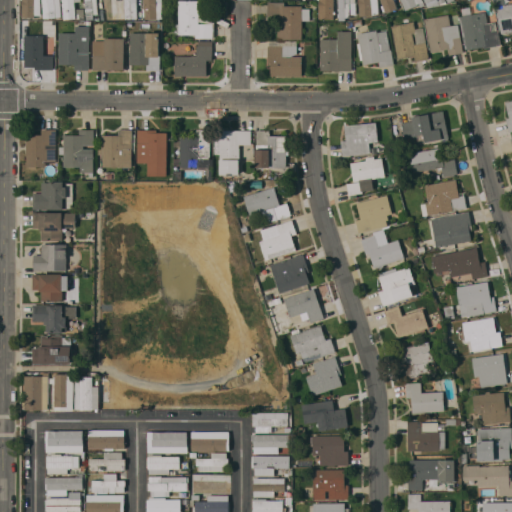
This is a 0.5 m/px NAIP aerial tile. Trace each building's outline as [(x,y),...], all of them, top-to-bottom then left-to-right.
[(35,17),(22,16),(22,0),(40,0),(42,14),(35,14),(35,17)] [(60,0),(62,15),(56,16),(56,17),(44,17),(42,0),(60,0)] [(63,5),(61,5),(61,2),(62,2),(61,0),(81,0),(75,1),(75,6),(77,6),(77,10),(76,11),(76,18),(64,19),(63,5)] [(85,4),(84,4),(83,2),(85,2),(85,0),(96,0),(98,13),(94,14),(94,17),(93,18),(86,19),(85,4)] [(104,0),(122,0),(124,15),(123,15),(123,17),(118,17),(118,18),(106,19),(104,0)] [(136,0),(138,14),(143,14),(143,17),(125,18),(124,0),(136,0)] [(145,19),(145,18),(143,18),(143,10),(145,10),(144,0),(162,0),(163,17),(145,19)] [(179,0),(201,0),(201,2),(203,2),(203,14),(198,14),(198,23),(214,23),(214,37),(196,37),(196,34),(179,34),(179,0)] [(330,18),(319,18),(319,0),(336,0),(336,5),(330,5),(330,18)] [(355,0),(355,2),(356,2),(356,13),(350,13),(350,17),(346,17),(346,19),(339,19),(339,0),(355,0)] [(360,15),(359,0),(377,0),(379,12),(373,14),(360,15)] [(394,0),(397,7),(386,12),(385,10),(383,11),(381,5),(383,4),(381,0),(394,0)] [(423,0),(425,4),(420,6),(419,3),(416,4),(417,5),(405,9),(401,0),(423,0)] [(423,0),(426,8),(443,2),(442,0),(423,0)] [(511,2),(511,0),(511,31),(501,33),(496,6),(495,6),(494,0),(504,0),(505,4),(511,2)] [(278,39),(278,27),(281,27),(281,15),(268,15),(268,1),(285,1),(285,5),(302,5),(302,8),(310,8),(310,20),(302,20),(302,38),(278,39)] [(461,7),(470,6),(472,14),(485,11),(488,22),(496,21),(497,29),(498,29),(501,45),(484,48),(484,46),(468,49),(467,48),(466,48),(460,16),(461,16),(463,15),(461,7)] [(463,52),(449,54),(448,48),(431,52),(425,18),(449,14),(451,25),(458,24),(463,52)] [(43,21),(43,33),(25,34),(25,21),(43,21)] [(429,58),(415,61),(414,55),(398,58),(392,25),(414,21),(415,28),(424,27),(429,58)] [(89,52),(79,52),(79,53),(89,53),(89,69),(74,69),(74,64),(59,63),(59,31),(76,32),(76,25),(90,25),(89,52)] [(390,49),(391,49),(394,64),(380,66),(379,61),(364,64),(363,59),(361,59),(358,43),(360,42),(358,33),(377,29),(377,32),(387,30),(390,49)] [(352,70),(322,70),(322,38),(338,38),(338,30),(352,30),(352,70)] [(131,32),(150,32),(150,54),(160,54),(160,69),(147,69),(147,64),(131,64),(131,32)] [(24,35),(44,35),(44,53),(51,53),(51,55),(53,55),(54,69),(35,69),(35,66),(25,66),(24,35)] [(93,69),(93,40),(104,40),(104,37),(124,37),(124,69),(93,69)] [(175,75),(175,55),(197,55),(197,45),(198,45),(198,40),(212,40),(212,59),(207,59),(207,75),(175,75)] [(302,55),(302,76),(271,75),(271,64),(268,64),(268,45),(269,45),(269,40),(297,40),(297,53),(291,55),(302,55)] [(449,137),(425,141),(425,139),(418,140),(417,135),(405,137),(402,122),(413,120),(413,116),(444,110),(449,137)] [(343,155),(341,140),(346,140),(344,121),(347,121),(347,124),(376,121),(378,141),(370,142),(371,152),(343,155)] [(26,134),(42,134),(42,128),(56,128),(56,144),(46,144),(46,148),(56,148),(56,162),(45,162),(45,166),(26,166),(26,134)] [(94,172),(93,172),(93,176),(89,176),(89,172),(80,172),(80,166),(64,166),(64,136),(61,136),(61,134),(79,134),(79,129),(94,129),(94,144),(83,144),(83,148),(94,148),(94,172)] [(133,166),(97,166),(97,154),(98,154),(98,148),(102,148),(102,134),(119,134),(119,129),(133,129),(133,166)] [(168,175),(148,175),(148,162),(137,162),(137,129),(157,129),(157,132),(168,132),(168,175)] [(264,166),(264,168),(258,168),(258,167),(256,166),(257,148),(268,149),(268,144),(257,144),(257,129),(270,130),(270,135),(287,135),(286,149),(290,149),(290,154),(287,154),(286,167),(264,166)] [(181,135),(198,135),(198,130),(210,130),(210,166),(181,166),(181,135)] [(251,144),(240,144),(240,174),(220,174),(220,130),(251,130),(251,144)] [(410,153),(440,147),(443,160),(455,158),(457,173),(443,176),(442,166),(439,167),(440,170),(435,171),(435,168),(413,172),(410,153)] [(368,179),(368,180),(365,180),(365,179),(354,181),(351,162),(367,160),(366,157),(374,155),(375,159),(382,157),(385,176),(368,179)] [(456,179),(459,195),(464,194),(467,207),(423,215),(421,203),(428,202),(425,185),(456,179)] [(73,207),(67,207),(67,208),(47,208),(47,207),(46,207),(46,208),(33,209),(33,192),(42,192),(41,182),(50,182),(50,181),(64,181),(64,182),(67,182),(73,182),(73,207)] [(361,181),(363,192),(349,194),(347,183),(361,181)] [(275,186),(280,204),(288,202),(291,214),(266,222),(262,210),(250,214),(244,195),(275,186)] [(388,194),(393,213),(387,214),(389,219),(386,220),(388,225),(359,233),(355,220),(361,218),(357,202),(388,194)] [(469,211),(473,230),(470,230),(472,240),(437,246),(431,218),(469,211)] [(42,239),(42,229),(40,229),(40,227),(33,227),(33,212),(76,212),(76,227),(63,227),(63,239),(42,239)] [(266,259),(260,241),(264,239),(261,229),(263,229),(262,226),(274,222),(275,225),(292,219),(297,233),(292,235),(296,249),(266,259)] [(383,264),(384,266),(379,268),(378,266),(374,267),(369,252),(366,253),(361,238),(374,234),(373,232),(383,228),(386,236),(379,238),(380,241),(387,239),(388,242),(399,239),(405,257),(383,264)] [(67,243),(67,269),(49,269),(49,270),(33,270),(34,254),(42,254),(42,243),(67,243)] [(475,247),(475,244),(477,244),(480,262),(485,261),(488,275),(473,278),(472,272),(450,276),(449,271),(451,271),(450,269),(435,272),(434,267),(432,267),(432,265),(433,265),(432,255),(475,247)] [(303,253),(310,271),(307,272),(310,282),(281,292),(271,264),(303,253)] [(393,270),(392,268),(396,267),(396,269),(409,265),(415,283),(410,284),(414,295),(383,305),(379,291),(384,289),(379,275),(393,270)] [(41,300),(41,291),(40,291),(40,289),(33,289),(33,273),(63,273),(63,275),(69,275),(69,289),(63,289),(63,291),(62,300),(41,300)] [(488,280),(491,296),(494,296),(497,310),(468,316),(466,304),(460,305),(456,286),(488,280)] [(315,288),(324,317),(311,322),(310,318),(303,320),(301,313),(291,316),(285,298),(315,288)] [(63,304),(63,306),(77,306),(77,318),(67,318),(67,331),(63,331),(63,332),(50,332),(50,331),(46,331),(46,324),(44,324),(44,320),(33,320),(33,304),(63,304)] [(399,336),(394,322),(389,323),(385,310),(399,305),(402,315),(423,308),(429,326),(399,336)] [(494,316),(496,332),(500,331),(503,345),(472,350),(471,340),(466,341),(463,322),(494,316)] [(321,356),(320,353),(309,356),(308,351),(303,353),(302,351),(297,353),(291,334),(293,334),(292,331),(299,328),(300,332),(321,325),(326,339),(332,337),(336,351),(321,356)] [(32,362),(32,347),(40,347),(40,345),(41,345),(41,335),(62,335),(62,336),(72,336),(72,347),(73,347),(73,354),(72,354),(72,363),(32,362)] [(434,360),(428,361),(430,371),(419,373),(419,375),(406,379),(398,348),(429,341),(434,360)] [(504,353),(508,383),(481,386),(480,375),(475,376),(472,357),(504,353)] [(313,395),(306,376),(316,373),(313,363),(335,355),(342,374),(339,374),(342,384),(313,395)] [(73,409),(53,409),(53,402),(49,402),(50,387),(53,387),(53,373),(74,373),(73,409)] [(48,409),(23,409),(23,392),(25,392),(25,375),(49,375),(48,409)] [(99,408),(93,408),(93,409),(80,409),(81,408),(75,408),(75,379),(81,379),(81,376),(93,376),(93,386),(99,386),(99,408)] [(412,412),(411,397),(406,397),(406,382),(421,381),(422,392),(443,391),(445,410),(412,412)] [(486,393),(485,391),(490,390),(490,393),(504,391),(506,406),(510,406),(511,420),(483,424),(482,413),(475,413),(473,394),(486,393)] [(333,399),(334,410),(346,408),(350,428),(320,433),(318,421),(305,423),(302,404),(333,399)] [(272,425),(272,432),(256,432),(256,425),(252,425),(252,418),(253,418),(254,411),(287,412),(287,418),(288,418),(288,425),(272,425)] [(408,450),(408,420),(422,420),(422,421),(438,421),(438,431),(445,431),(445,448),(440,448),(440,450),(408,450)] [(511,427),(511,447),(510,447),(510,458),(503,458),(503,460),(479,460),(478,428),(511,427)] [(83,451),(46,451),(46,429),(83,430),(83,451)] [(125,429),(125,448),(114,448),(114,450),(105,450),(105,448),(88,448),(88,429),(125,429)] [(148,452),(148,431),(188,431),(188,452),(148,452)] [(192,450),(192,431),(230,431),(230,450),(192,450)] [(290,433),(290,446),(279,446),(279,453),(254,453),(254,440),(252,440),(252,434),(290,433)] [(344,435),(344,450),(349,450),(349,465),(320,465),(320,454),(313,454),(313,445),(310,445),(310,435),(344,435)] [(104,458),(104,451),(122,451),(122,458),(126,458),(126,464),(123,464),(123,470),(120,470),(120,471),(116,471),(116,470),(113,470),(113,471),(109,471),(109,470),(108,470),(108,471),(98,471),(98,470),(96,470),(96,471),(92,471),(92,470),(91,470),(91,464),(89,464),(89,458),(104,458)] [(199,471),(199,465),(197,465),(197,458),(212,458),(212,452),(227,452),(227,458),(230,458),(230,465),(229,465),(227,465),(227,471),(199,471)] [(48,474),(48,467),(47,467),(47,466),(46,466),(46,456),(47,456),(47,455),(51,455),(51,453),(62,453),(62,455),(64,455),(64,454),(68,454),(68,455),(79,455),(79,467),(74,467),(74,468),(72,468),(72,467),(70,467),(70,468),(67,468),(67,473),(48,474)] [(170,468),(170,473),(149,473),(149,468),(148,468),(148,467),(147,467),(147,457),(148,457),(148,456),(149,456),(149,454),(162,454),(162,455),(180,456),(180,468),(170,468)] [(290,455),(290,467),(275,467),(274,475),(255,475),(255,467),(254,467),(252,467),(252,455),(254,455),(290,455)] [(408,489),(408,471),(411,471),(411,459),(439,459),(455,459),(456,480),(439,480),(439,479),(423,479),(423,489),(408,489)] [(511,494),(500,495),(499,484),(478,485),(478,479),(464,480),(463,465),(480,464),(480,466),(509,464),(509,469),(510,469),(510,472),(509,472),(509,476),(511,476),(511,480),(511,494)] [(313,469),(345,469),(345,484),(349,484),(349,498),(328,498),(328,490),(326,490),(326,499),(313,499),(313,469)] [(67,489),(67,495),(47,495),(47,488),(47,485),(48,485),(48,483),(46,483),(46,477),(77,477),(77,472),(83,472),(83,489),(67,489)] [(116,491),(115,491),(115,492),(110,492),(109,491),(108,491),(108,492),(97,493),(97,494),(94,494),(94,491),(92,491),(92,490),(89,490),(89,486),(92,486),(92,485),(89,485),(89,480),(92,480),(104,479),(104,473),(117,472),(117,479),(125,479),(125,486),(123,486),(123,491),(116,491)] [(192,492),(193,473),(230,474),(230,492),(192,492)] [(189,476),(189,481),(187,481),(187,482),(188,482),(188,489),(187,490),(170,490),(170,495),(151,495),(151,490),(148,490),(148,482),(149,482),(149,476),(152,476),(152,475),(162,475),(162,476),(189,476)] [(285,477),(285,483),(286,483),(286,490),(274,490),(274,496),(254,496),(254,490),(253,490),(253,483),(254,483),(254,477),(285,477)] [(69,511),(47,511),(47,498),(48,498),(48,497),(69,496),(69,491),(81,491),(81,498),(81,501),(82,501),(82,505),(81,505),(81,511),(69,511)] [(451,500),(451,511),(419,511),(419,508),(408,508),(408,493),(421,493),(421,500),(451,500)] [(86,511),(87,494),(125,494),(125,511),(86,511)] [(193,511),(193,506),(196,506),(196,505),(195,505),(195,502),(196,502),(196,501),(208,501),(208,494),(229,495),(229,501),(229,511),(193,511)] [(149,511),(148,511),(147,511),(147,499),(149,499),(149,497),(165,497),(165,499),(181,498),(181,511),(173,511),(149,511)] [(483,511),(483,501),(492,501),(492,497),(498,497),(499,502),(511,501),(511,511),(483,511)] [(253,511),(252,511),(252,500),(253,500),(254,500),(254,498),(267,498),(267,500),(283,500),(283,511),(253,511)] [(345,503),(345,511),(314,511),(314,503),(345,503)]
